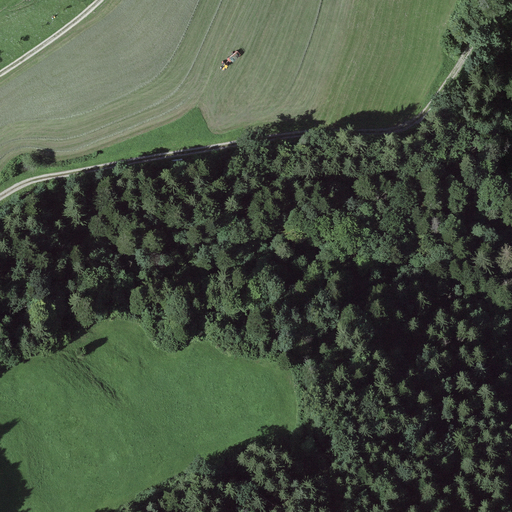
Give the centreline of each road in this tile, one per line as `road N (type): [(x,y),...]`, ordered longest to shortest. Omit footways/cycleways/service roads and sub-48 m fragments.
road 1 (track): [(0,199),(39,178),(286,138),(406,130),(434,112),(490,11),(506,0)]
road 2 (track): [(102,0),(0,78)]
